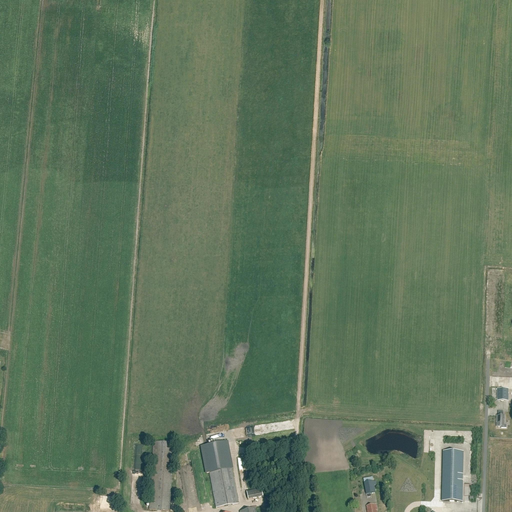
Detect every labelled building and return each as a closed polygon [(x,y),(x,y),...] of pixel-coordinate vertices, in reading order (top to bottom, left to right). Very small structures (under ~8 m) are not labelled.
[(508,401),(508,389),(497,389),(497,400),(498,400),(497,401),(508,401)] [(497,416),(497,423),(497,427),(501,427),(501,428),(507,429),(507,425),(505,425),(505,416),(503,416),(504,412),(499,412),(498,416),(497,416)] [(169,511),(173,444),(153,442),(149,510),(169,511)] [(206,474),(209,473),(216,508),(238,504),(232,469),(227,442),(201,447),(206,474)] [(462,502),(464,452),(443,451),(442,502),(462,502)] [(375,487),(373,478),(363,479),(365,489),(375,487)] [(248,499),(260,498),(259,490),(248,490),(248,499)] [(109,511),(110,497),(100,496),(99,511),(109,511)]
